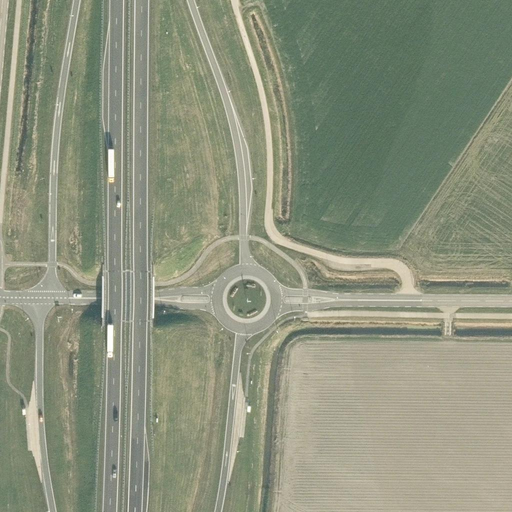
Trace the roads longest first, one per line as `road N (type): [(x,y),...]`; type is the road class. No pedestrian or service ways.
road 1 (trunk): [(116,0),(109,511)]
road 2 (trunk): [(136,511),(141,0)]
road 3 (trunk): [(76,0),(57,124),(51,297)]
road 4 (trunk): [(245,270),(237,145),(190,0)]
road 5 (trunk): [(39,297),(39,402),(53,511)]
road 6 (trunk): [(217,511),(244,328)]
road 7 (secondary): [(511,300),(353,299)]
